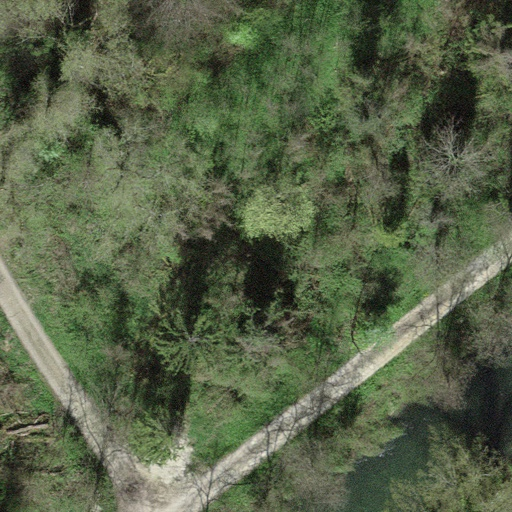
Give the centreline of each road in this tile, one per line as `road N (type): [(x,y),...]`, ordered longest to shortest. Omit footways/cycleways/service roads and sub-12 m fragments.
road 1 (track): [(176,511),(511,241)]
road 2 (track): [(0,292),(160,511)]
